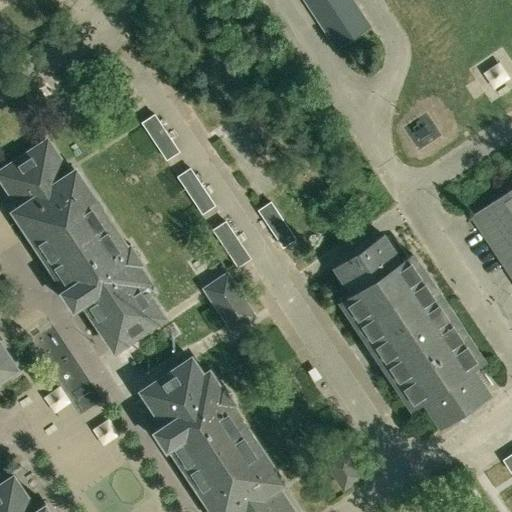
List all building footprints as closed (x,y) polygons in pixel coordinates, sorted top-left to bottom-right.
[(304,0),(337,49),(371,27),(353,0),(304,0)] [(169,319),(150,287),(155,284),(144,265),(146,265),(131,242),(129,244),(73,163),(69,166),(50,137),(0,170),(0,181),(17,208),(11,211),(60,289),(59,291),(73,312),(82,306),(114,355),(169,319)] [(511,192),(473,219),(511,278),(511,192)] [(442,426),(489,394),(472,368),(483,360),(413,255),(402,263),(384,236),(337,268),(354,294),(343,302),(413,407),(424,400),(442,426)] [(230,271),(203,288),(233,335),(259,318),(230,271)] [(0,386),(22,373),(1,340),(0,341),(0,386)] [(297,511),(283,488),(289,485),(224,382),(222,384),(212,367),(205,371),(194,354),(138,391),(161,426),(152,431),(166,452),(169,451),(209,511),(297,511)] [(68,386),(50,398),(63,416),(80,404),(68,386)] [(111,448),(128,437),(117,419),(100,430),(111,448)] [(343,491),(363,478),(365,476),(346,447),(324,462),(343,491)] [(0,511),(53,511),(47,501),(37,507),(16,472),(0,482),(0,511)]
